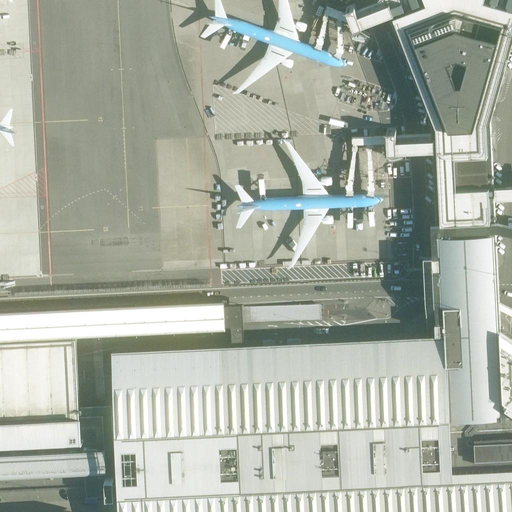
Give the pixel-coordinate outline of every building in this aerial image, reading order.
[(504,407),(502,364),(502,354),(501,327),(500,302),(495,199),(494,184),(491,118),(511,44),(511,0),(384,0),(385,1),(389,12),(433,121),(433,136),(434,148),(433,152),(440,288),(441,307),(442,330),(450,329),(450,336),(454,394),(455,409),(497,408),(504,407)] [(385,1),(358,11),(362,21),(389,12),(385,1)] [(395,128),(386,129),(388,151),(434,148),(433,136),(396,138),(395,128)] [(511,183),(494,184),(495,199),(511,198),(511,183)] [(0,339),(77,336),(226,328),(226,324),(232,324),(232,331),(232,340),(245,340),(244,331),(244,322),(322,318),(321,303),(243,307),(243,301),(224,302),(224,300),(218,300),(0,310),(0,339)] [(511,511),(511,334),(501,327),(504,407),(455,409),(454,394),(450,336),(450,329),(442,330),(245,340),(232,340),(109,346),(109,364),(111,411),(112,446),(113,458),(114,470),(115,495),(116,511),(511,511)] [(77,336),(0,339),(0,447),(82,443),(81,412),(80,396),(77,342),(77,336)] [(112,446),(0,451),(0,476),(85,472),(114,470),(113,458),(112,446)] [(114,470),(85,472),(86,485),(86,496),(115,495),(114,470)]
